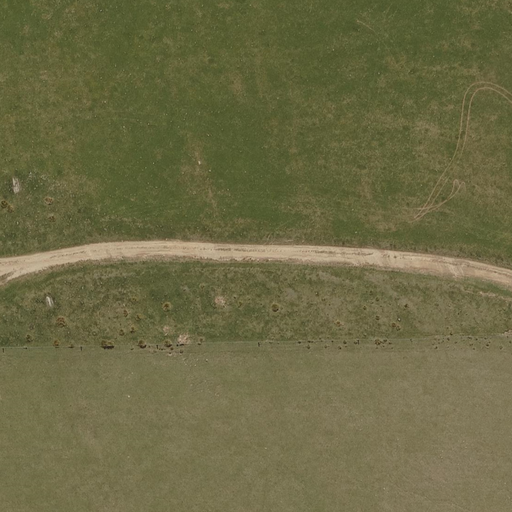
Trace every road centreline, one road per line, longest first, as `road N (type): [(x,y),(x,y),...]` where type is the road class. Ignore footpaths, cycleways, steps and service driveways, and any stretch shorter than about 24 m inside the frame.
road 1 (track): [(373,233),(0,257)]
road 2 (unclassified): [(511,295),(373,233)]
